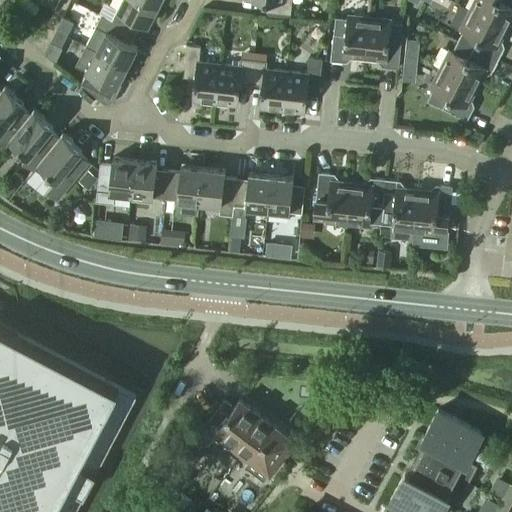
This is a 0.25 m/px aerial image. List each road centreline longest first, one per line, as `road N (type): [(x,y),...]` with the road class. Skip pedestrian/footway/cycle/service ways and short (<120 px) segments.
road 1 (tertiary): [(468,312),(98,267),(0,232)]
road 2 (residential): [(501,175),(437,147),(193,140),(119,127)]
road 3 (residential): [(119,127),(45,78),(0,28)]
road 4 (residential): [(119,127),(195,0)]
